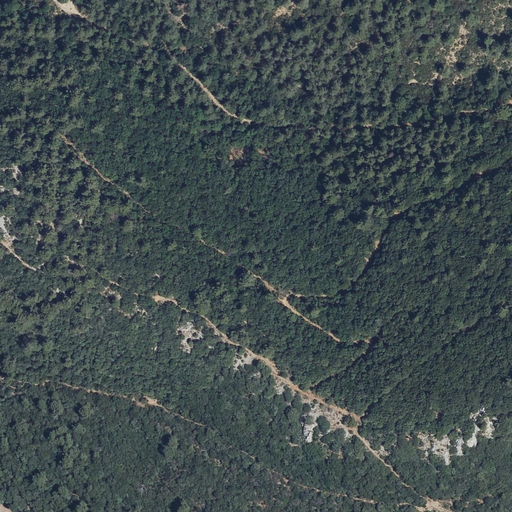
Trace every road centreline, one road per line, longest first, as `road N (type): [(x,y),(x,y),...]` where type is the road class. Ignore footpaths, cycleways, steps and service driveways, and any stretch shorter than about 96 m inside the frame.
road 1 (track): [(0,238),(29,268),(74,257),(109,281),(172,296),(297,385),(360,417)]
road 2 (track): [(449,511),(370,448),(358,434),(360,417),(511,300)]
